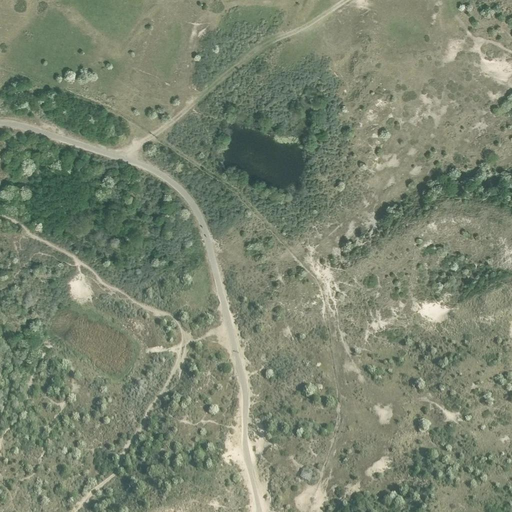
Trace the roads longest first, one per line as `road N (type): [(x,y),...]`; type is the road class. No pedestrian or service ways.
road 1 (unknown): [(0,216),(89,265),(107,285),(169,314),(183,337),(173,374),(119,471),(75,511)]
road 2 (track): [(347,0),(271,44),(124,159)]
